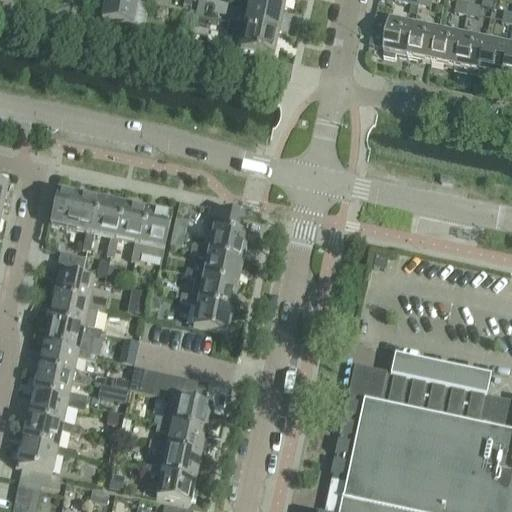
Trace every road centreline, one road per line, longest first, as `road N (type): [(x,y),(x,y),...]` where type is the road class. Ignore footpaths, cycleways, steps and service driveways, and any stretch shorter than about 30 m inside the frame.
road 1 (residential): [(243,511),(316,180)]
road 2 (tertiary): [(316,180),(0,106)]
road 3 (tertiary): [(511,219),(316,180)]
road 4 (residential): [(11,330),(8,302),(34,182),(0,164)]
road 5 (residential): [(511,125),(335,91)]
